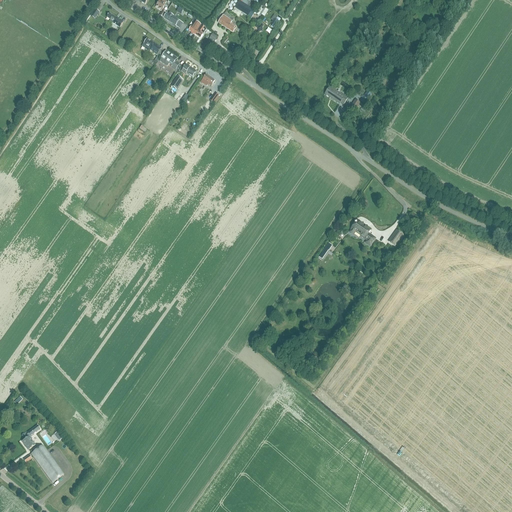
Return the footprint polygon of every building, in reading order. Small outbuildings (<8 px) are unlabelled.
[(160,0),(160,1),(155,7),(161,11),(164,8),(164,7),(165,5),(166,3),(162,0),(160,0)] [(237,0),(232,7),(248,17),(252,10),(237,0)] [(100,13),(95,10),(91,17),(95,20),(100,13)] [(110,20),(110,21),(120,28),(123,23),(109,13),(107,17),(110,20)] [(166,14),(163,19),(170,23),(179,29),(183,23),(173,17),(174,17),(169,14),(168,15),(166,14)] [(218,23),(227,29),(233,33),(236,27),(231,23),(232,22),(223,16),(218,23)] [(194,35),(201,25),(202,23),(199,21),(198,23),(196,22),(192,27),(189,31),(191,32),(191,34),(193,35),(194,34),(194,35)] [(256,32),(258,33),(260,31),(261,31),(262,29),(262,28),(263,25),(262,24),(260,27),(259,27),(257,25),(255,27),(258,29),(258,30),(256,32)] [(201,25),(194,35),(200,39),(206,30),(201,26),(201,25)] [(148,39),(144,44),(142,47),(150,52),(151,51),(159,57),(160,56),(163,51),(161,49),(162,49),(148,39)] [(162,58),(160,61),(168,67),(169,64),(172,66),(172,67),(176,70),(178,72),(182,67),(179,65),(180,65),(175,62),(177,59),(166,52),(162,58)] [(186,65),(181,71),(186,75),(184,77),(191,81),(192,78),(196,72),(186,65)] [(203,79),(201,82),(207,87),(209,84),(211,86),(215,81),(206,75),(203,79)] [(183,81),(177,77),(171,86),(177,90),(183,81)] [(339,105),(340,104),(343,105),(347,98),(344,96),(343,98),(330,89),(325,96),(339,105)] [(362,99),(359,102),(364,105),(371,95),(367,92),(363,97),(362,96),(360,98),(362,99)] [(211,101),(214,103),(219,96),(216,94),(211,101)] [(209,101),(203,108),(207,111),(213,104),(209,101)] [(354,101),(349,109),(347,111),(353,114),(359,104),(354,101)] [(371,231),(370,230),(370,229),(369,229),(368,228),(367,228),(357,221),(356,223),(354,225),(355,225),(354,226),(353,226),(352,227),(352,228),(352,229),(352,230),(350,233),(353,235),(356,232),(362,236),(362,237),(362,238),(363,238),(364,238),(367,240),(366,243),(370,247),(376,239),(368,234),(371,231)] [(395,247),(403,235),(397,231),(389,242),(395,247)] [(32,440),(30,436),(33,434),(39,429),(37,426),(31,430),(27,433),(28,434),(27,435),(29,437),(22,442),(28,451),(35,446),(31,440),(32,440)] [(42,446),(31,455),(52,484),(64,476),(42,446)]
